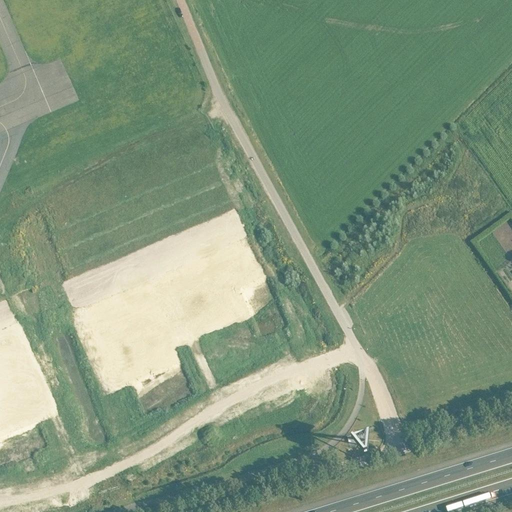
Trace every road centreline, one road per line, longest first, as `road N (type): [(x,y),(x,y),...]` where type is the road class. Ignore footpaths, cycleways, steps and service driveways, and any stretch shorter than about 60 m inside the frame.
road 1 (unclassified): [(196,511),(398,449)]
road 2 (motorway): [(511,454),(328,511)]
